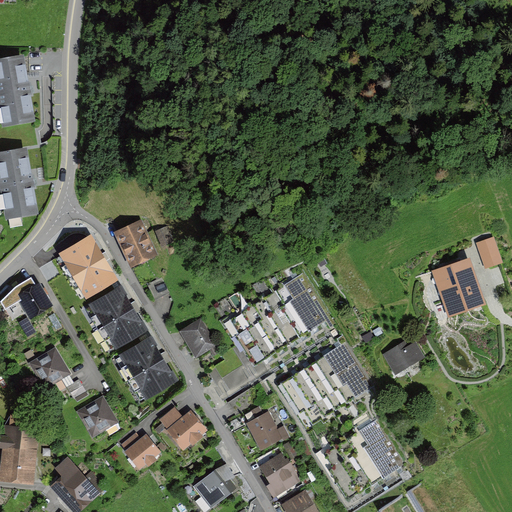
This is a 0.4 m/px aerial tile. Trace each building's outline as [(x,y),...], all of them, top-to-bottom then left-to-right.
[(23,56),(0,60),(0,105),(4,128),(35,123),(23,56)] [(39,215),(27,149),(0,153),(0,181),(7,221),(39,215)] [(139,224),(119,233),(132,262),(153,253),(139,224)] [(167,227),(158,231),(163,245),(173,241),(167,227)] [(57,257),(84,301),(117,281),(90,237),(57,257)] [(493,239),(477,244),(484,267),(500,261),(493,239)] [(464,262),(428,275),(442,315),(478,303),(464,262)] [(502,270),(490,275),(498,296),(510,292),(502,270)] [(303,274),(280,288),(308,332),(330,318),(303,274)] [(52,307),(33,276),(14,288),(0,301),(0,302),(5,310),(22,300),(32,318),(52,307)] [(162,277),(148,284),(154,298),(169,290),(162,277)] [(88,306),(114,351),(147,331),(120,286),(88,306)] [(280,288),(272,293),(299,337),(308,332),(280,288)] [(272,293),(261,300),(288,344),(299,337),(272,293)] [(261,300),(250,307),(277,351),(288,344),(261,300)] [(250,307),(239,314),(266,357),(277,351),(250,307)] [(484,312),(475,316),(487,344),(497,340),(484,312)] [(255,364),(266,357),(239,314),(227,321),(255,364)] [(35,331),(27,318),(19,322),(28,336),(35,331)] [(201,318),(182,329),(197,355),(216,344),(201,318)] [(118,355),(145,399),(178,379),(151,335),(118,355)] [(414,336),(384,354),(396,373),(426,356),(414,336)] [(346,343),(325,356),(352,400),(373,387),(346,343)] [(53,348),(29,363),(45,388),(60,378),(66,387),(74,381),(53,348)] [(31,349),(25,353),(27,358),(34,355),(31,349)] [(199,358),(203,365),(217,357),(213,350),(199,358)] [(342,406),(352,400),(325,356),(315,362),(342,406)] [(329,414),(342,406),(315,362),(302,370),(329,414)] [(320,420),(329,414),(302,370),(293,376),(320,420)] [(308,427),(320,420),(293,376),(281,383),(308,427)] [(74,381),(66,387),(69,393),(83,385),(79,379),(74,381)] [(83,385),(69,393),(73,399),(87,391),(83,385)] [(102,396),(77,412),(93,439),(118,424),(102,396)] [(168,430),(184,450),(208,431),(191,411),(168,430)] [(267,413),(249,423),(262,447),(280,438),(267,413)] [(36,418),(11,416),(9,436),(1,436),(0,447),(7,447),(4,476),(31,479),(36,418)] [(378,420),(355,434),(382,479),(405,465),(378,420)] [(264,453),(245,422),(232,430),(251,461),(264,453)] [(127,450),(143,470),(163,454),(147,434),(127,450)] [(355,434),(343,441),(370,486),(382,479),(355,434)] [(343,441),(333,448),(360,492),(370,486),(343,441)] [(348,499),(360,492),(333,448),(321,454),(348,499)] [(283,452),(258,466),(275,495),(300,481),(283,452)] [(55,485),(76,510),(98,490),(100,491),(103,488),(102,487),(103,486),(91,472),(83,478),(71,465),(73,463),(69,458),(58,467),(66,476),(55,485)] [(219,466),(192,487),(210,509),(236,488),(219,466)] [(456,511),(433,475),(408,491),(421,511),(456,511)] [(316,511),(303,492),(284,505),(288,511),(316,511)] [(416,511),(404,493),(379,509),(380,511),(416,511)]
